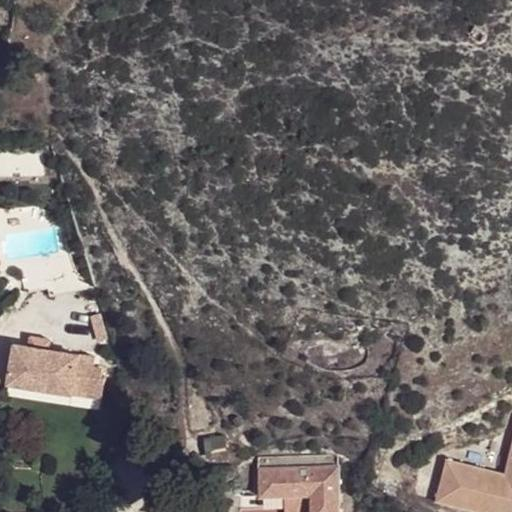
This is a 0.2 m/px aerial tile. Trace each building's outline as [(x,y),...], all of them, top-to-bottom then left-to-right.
[(93,379),(96,359),(14,348),(8,386),(74,396),(77,377),(93,379)] [(77,377),(74,396),(90,399),(93,379),(77,377)] [(141,435),(129,429),(118,453),(132,459),(141,435)] [(511,460),(453,448),(445,490),(511,503),(511,460)] [(342,511),(340,465),(260,467),(260,501),(312,499),(312,511),(342,511)]
